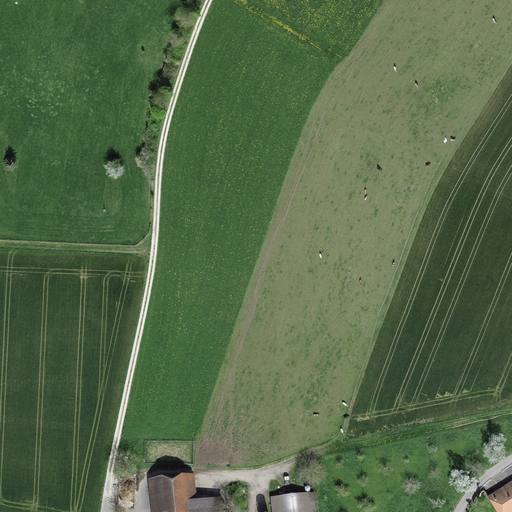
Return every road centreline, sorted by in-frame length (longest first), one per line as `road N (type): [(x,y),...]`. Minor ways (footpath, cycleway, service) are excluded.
road 1 (track): [(103,511),(150,277),(162,146),(203,0)]
road 2 (track): [(0,245),(153,252)]
